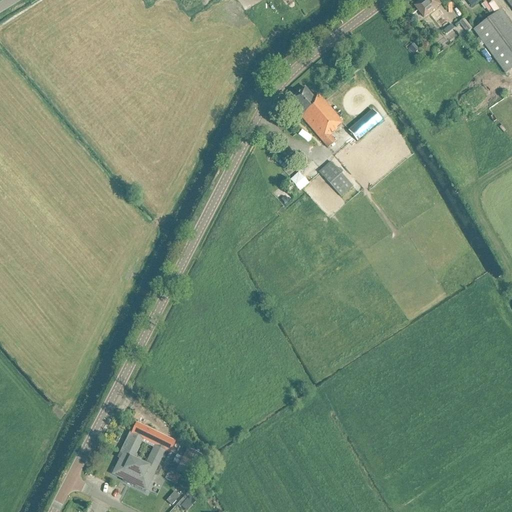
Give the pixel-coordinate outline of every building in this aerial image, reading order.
[(419,0),(421,2),(414,7),(423,19),(440,5),(435,0),(419,0)] [(511,0),(503,0),(511,12),(511,0)] [(430,17),(445,36),(453,29),(450,26),(451,25),(438,10),(430,17)] [(511,68),(511,25),(501,10),(473,31),(505,74),(511,68)] [(463,20),(458,23),(467,34),(471,30),(463,20)] [(413,45),(408,49),(413,55),(418,51),(413,45)] [(304,89),(290,102),(301,114),(299,116),(322,143),(327,149),(336,142),(330,136),(337,131),(336,129),(342,124),(318,96),(316,98),(312,94),(310,96),(304,89)] [(372,111),(348,132),(357,143),(381,122),(372,111)] [(330,163),(319,174),(341,198),(352,188),(330,163)] [(289,178),(298,190),(307,184),(298,172),(289,178)] [(142,441),(155,447),(148,462),(161,468),(168,454),(169,454),(175,443),(136,425),(131,436),(130,435),(120,453),(131,458),(130,459),(135,461),(137,456),(135,456),(142,441)] [(170,469),(176,472),(194,481),(205,458),(187,449),(182,458),(177,455),(170,469)] [(158,476),(161,468),(148,462),(146,461),(144,466),(135,461),(130,459),(131,458),(120,453),(118,459),(120,461),(116,469),(119,470),(115,477),(123,481),(123,483),(134,488),(135,487),(146,492),(154,475),(158,476)] [(170,469),(165,480),(171,483),(176,472),(170,469)]
